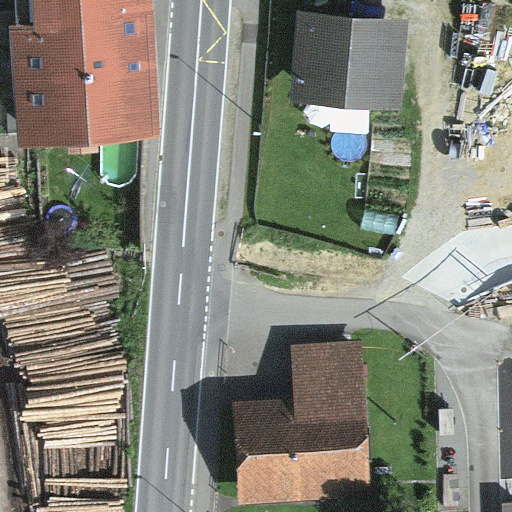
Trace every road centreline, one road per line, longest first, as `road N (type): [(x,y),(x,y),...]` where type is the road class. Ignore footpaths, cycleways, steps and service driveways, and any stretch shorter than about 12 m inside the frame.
road 1 (residential): [(435,0),(406,318)]
road 2 (secondary): [(200,0),(178,305)]
road 3 (residential): [(178,305),(406,318)]
road 4 (secondary): [(178,305),(162,511)]
road 5 (residential): [(463,329),(477,371),(483,511)]
